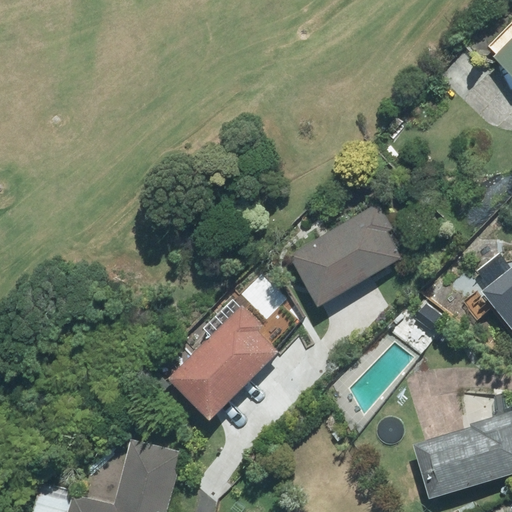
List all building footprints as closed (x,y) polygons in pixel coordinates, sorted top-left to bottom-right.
[(511,22),(486,49),(511,74),(511,22)] [(394,229),(378,203),(290,258),(320,307),(402,257),(387,233),(394,229)] [(511,267),(482,291),(511,329),(511,267)] [(242,305),(168,379),(210,420),(279,352),(259,331),(264,327),(242,305)] [(511,473),(511,412),(413,445),(431,499),(511,473)] [(114,505),(73,495),(68,511),(167,511),(183,452),(131,438),(114,505)]
